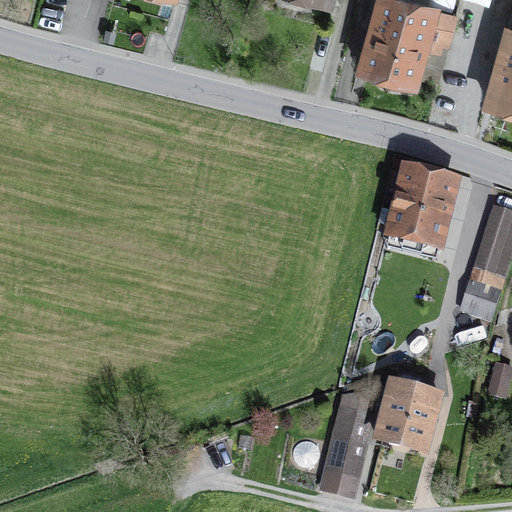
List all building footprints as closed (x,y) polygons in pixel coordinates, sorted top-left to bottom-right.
[(373,0),(356,65),(420,82),(430,48),(443,51),(444,44),(449,45),(458,12),(439,7),(440,0),(373,0)] [(511,16),(504,14),(480,102),(511,110),(511,16)] [(383,236),(443,251),(462,176),(401,161),(383,236)] [(491,321),(511,257),(511,210),(493,205),(458,311),(491,321)] [(504,399),(511,369),(496,365),(489,395),(504,399)] [(388,377),(372,440),(429,454),(445,392),(388,377)] [(342,392),(318,491),(355,500),(368,445),(365,444),(375,400),(342,392)]
